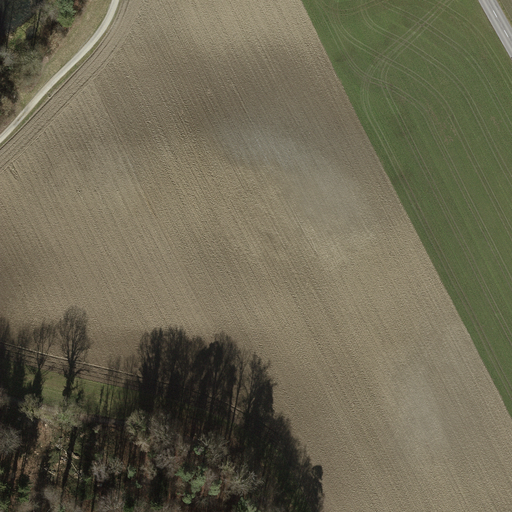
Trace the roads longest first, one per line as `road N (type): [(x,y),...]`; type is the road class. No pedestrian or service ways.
road 1 (track): [(0,396),(203,443),(244,472),(270,511)]
road 2 (track): [(0,139),(91,43),(115,0)]
